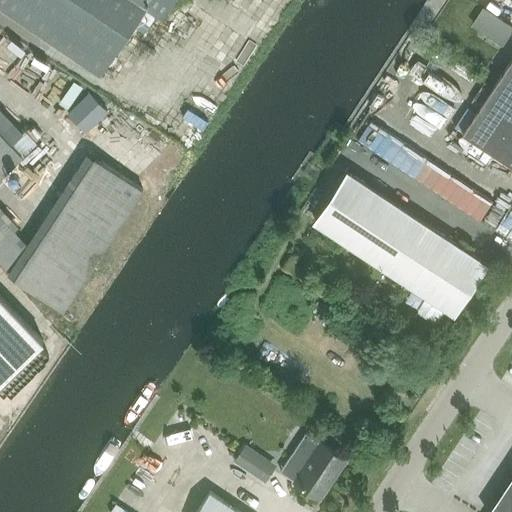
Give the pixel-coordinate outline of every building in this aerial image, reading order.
[(172,0),(0,0),(0,9),(99,77),(146,8),(160,18),(172,0)] [(511,165),(511,57),(462,133),(511,165)] [(68,109),(82,87),(71,80),(58,103),(68,109)] [(22,131),(0,107),(0,262),(8,271),(27,243),(14,229),(18,226),(0,206),(0,176),(36,142),(24,129),(22,131)] [(492,197),(372,119),(358,140),(405,171),(399,180),(417,191),(422,183),(477,219),(492,197)] [(27,243),(8,271),(7,273),(64,310),(143,189),(87,152),(27,243)] [(349,172),(315,223),(427,297),(418,310),(435,321),(443,308),(447,310),(480,259),(349,172)] [(490,221),(511,198),(503,190),(482,213),(490,221)] [(511,210),(507,207),(494,226),(511,238),(511,210)] [(0,381),(43,341),(0,294),(0,381)] [(346,459),(319,441),(318,442),(305,433),(291,454),(304,463),(293,480),(320,498),(346,459)] [(245,444),(234,460),(264,481),(272,468),(256,457),(258,453),(245,444)] [(147,459),(156,471),(170,461),(161,448),(147,459)] [(241,511),(209,491),(195,511),(241,511)] [(511,511),(511,491),(498,511),(511,511)]
